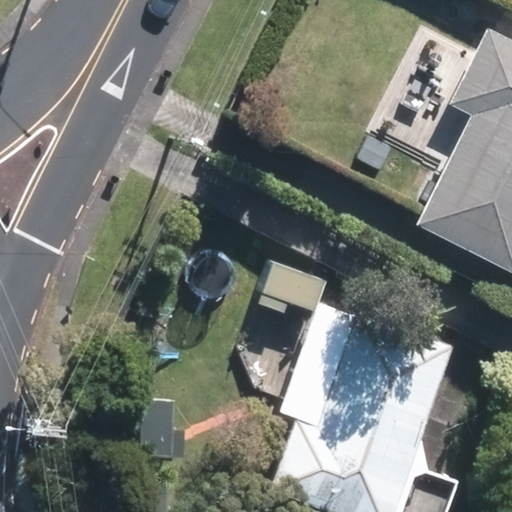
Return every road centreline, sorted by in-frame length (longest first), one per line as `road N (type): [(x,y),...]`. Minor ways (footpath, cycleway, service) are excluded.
road 1 (residential): [(143,0),(137,51),(59,213),(0,287)]
road 2 (residential): [(0,120),(72,26),(106,0)]
